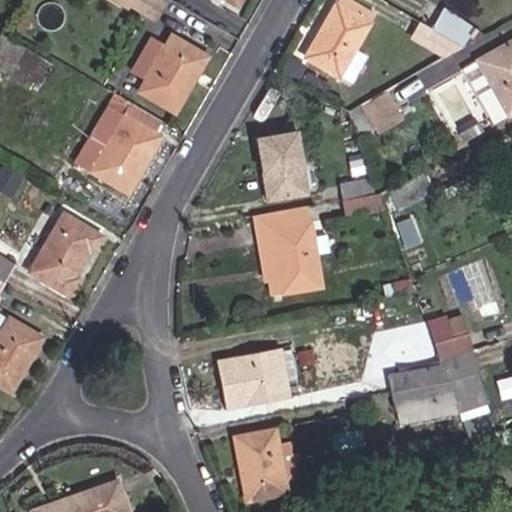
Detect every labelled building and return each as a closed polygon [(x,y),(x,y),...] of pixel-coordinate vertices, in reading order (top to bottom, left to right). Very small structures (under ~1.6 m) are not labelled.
[(124,0),(155,18),(163,6),(153,0),(124,0)] [(362,57),(353,51),(375,15),(351,0),(336,0),(305,55),(342,76),(347,67),(355,71),(362,57)] [(463,46),(484,34),(445,9),(434,29),(463,46)] [(446,56),(463,46),(434,29),(421,22),(412,37),(446,56)] [(50,72),(54,65),(1,34),(0,35),(0,70),(27,87),(39,67),(50,72)] [(140,91),(175,111),(207,57),(171,36),(165,48),(151,40),(133,71),(147,78),(140,91)] [(509,115),(511,113),(511,41),(478,61),(509,115)] [(375,132),(396,121),(380,93),(359,106),(373,130),(375,132)] [(356,137),(373,130),(359,106),(348,112),(356,137)] [(92,172),(128,192),(160,137),(110,107),(92,137),(107,145),(92,172)] [(460,134),(464,140),(481,130),(477,124),(460,134)] [(319,160),(301,163),(296,133),(258,139),(269,199),(324,190),(319,160)] [(390,190),(399,209),(434,192),(425,174),(390,190)] [(341,201),(375,195),(371,177),(338,184),(341,201)] [(344,217),(380,210),(377,195),(375,195),(341,201),(344,217)] [(278,293),(321,286),(316,254),(330,252),(327,235),(319,221),(310,222),(307,207),(264,214),(278,293)] [(272,294),(278,293),(264,214),(254,216),(265,282),(270,281),(272,294)] [(76,279),(72,276),(88,250),(93,252),(102,237),(63,215),(30,272),(68,294),(76,279)] [(0,282),(3,284),(15,264),(0,254),(0,282)] [(439,359),(470,350),(460,317),(443,323),(440,316),(428,320),(437,346),(435,346),(436,352),(439,359)] [(0,384),(12,391),(42,337),(9,318),(1,332),(0,330),(0,384)] [(284,381),(298,379),(292,349),(279,352),(279,349),(216,361),(218,375),(221,375),(223,385),(219,386),(224,410),(287,398),(284,381)] [(459,412),(486,402),(470,350),(439,359),(447,382),(459,412)] [(391,393),(447,382),(439,359),(436,352),(437,355),(403,360),(406,374),(388,378),(391,393)] [(399,423),(459,412),(447,382),(391,393),(399,423)] [(287,493),(284,478),(277,444),(274,429),(234,437),(241,472),(247,471),(249,482),(243,483),(246,500),(287,493)] [(284,478),(298,475),(291,441),(277,444),(284,478)] [(127,511),(116,481),(31,511),(127,511)] [(494,511),(511,511),(511,496),(492,501),(494,511)]
